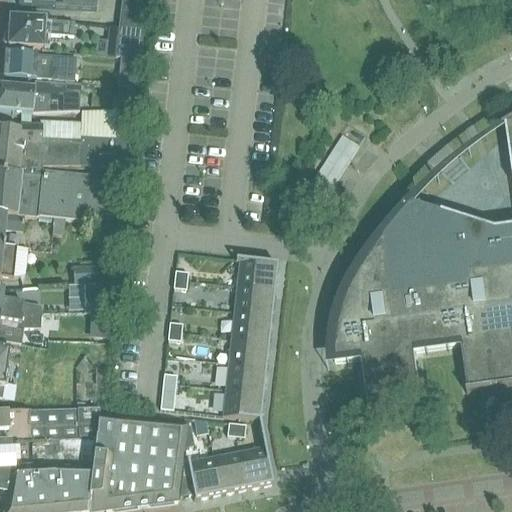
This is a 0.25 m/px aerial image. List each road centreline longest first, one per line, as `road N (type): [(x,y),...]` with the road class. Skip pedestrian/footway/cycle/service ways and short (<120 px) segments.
road 1 (residential): [(420,136),(375,174),(331,259),(309,363),(321,473),(304,511)]
road 2 (residential): [(511,486),(337,511)]
